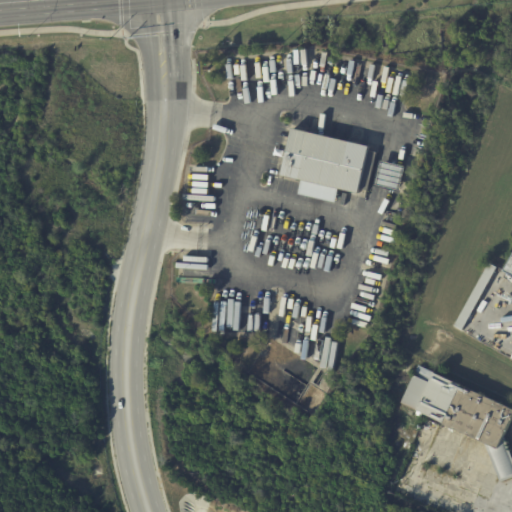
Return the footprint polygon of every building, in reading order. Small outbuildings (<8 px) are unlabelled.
[(311,133),(371,146),(370,152),(377,154),(368,192),(361,190),(360,194),(283,176),(294,128),(311,133)] [(383,159),(409,165),(403,191),(377,185),(383,159)] [(498,268),(464,331),(456,326),(490,264),(498,268)] [(477,338),(471,335),(478,323),(483,326),(477,338)] [(511,407),(511,425),(505,440),(511,457),(511,480),(502,484),(485,443),(447,425),(447,424),(420,411),(419,412),(403,404),(420,367),(436,375),(437,373),(465,386),(464,388),(470,391),(471,389),(511,407)]
